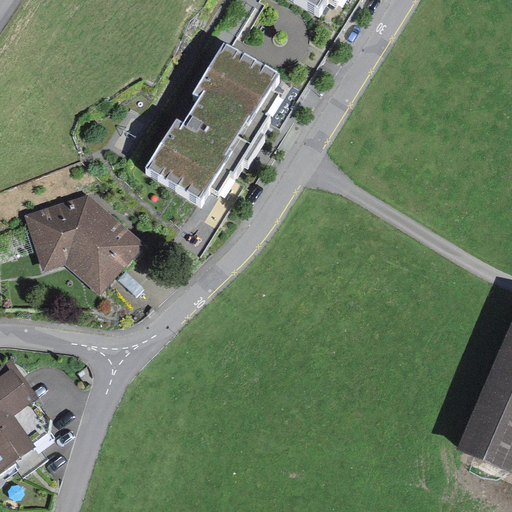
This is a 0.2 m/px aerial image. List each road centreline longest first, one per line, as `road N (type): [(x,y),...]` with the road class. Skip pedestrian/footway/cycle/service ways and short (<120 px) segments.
road 1 (residential): [(405,0),(260,233),(205,290),(131,346)]
road 2 (track): [(304,163),(464,262),(511,282)]
road 3 (residential): [(131,346),(68,511)]
road 4 (residential): [(131,346),(0,335)]
